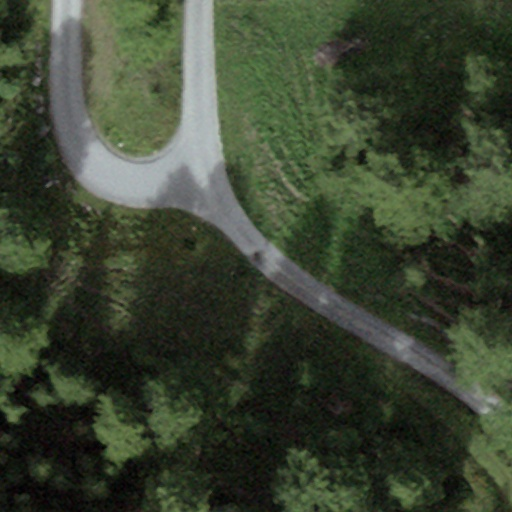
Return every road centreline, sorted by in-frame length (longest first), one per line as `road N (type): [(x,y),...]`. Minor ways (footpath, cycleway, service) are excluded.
road 1 (track): [(190,179),(307,298),(456,380),(511,438)]
road 2 (track): [(190,179),(145,186),(110,180),(90,164),(66,96),(68,0)]
road 3 (track): [(199,0),(201,118),(190,179)]
